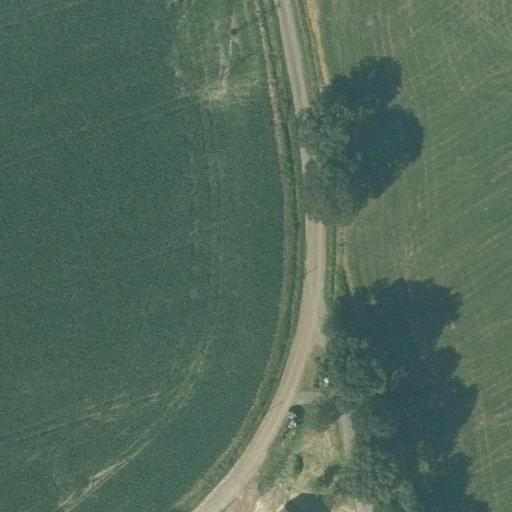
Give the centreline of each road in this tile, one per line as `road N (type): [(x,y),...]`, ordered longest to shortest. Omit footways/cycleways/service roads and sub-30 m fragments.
road 1 (unclassified): [(283,0),(316,179),(310,308)]
road 2 (unclassified): [(310,308),(306,345),(274,425),(236,482),(204,511)]
road 3 (unclassified): [(310,308),(339,362),(365,511)]
